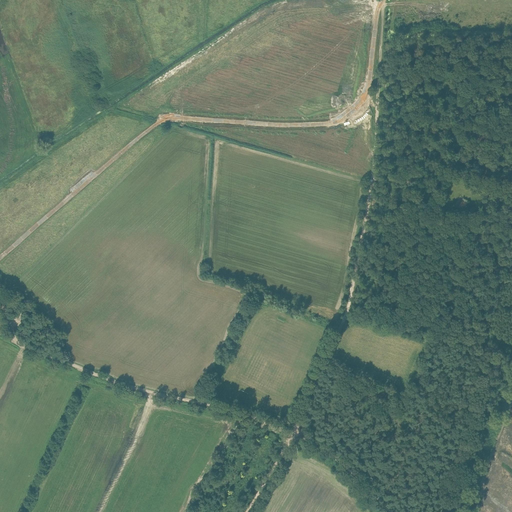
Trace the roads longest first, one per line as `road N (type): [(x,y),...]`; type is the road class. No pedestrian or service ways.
road 1 (track): [(292,433),(346,313),(376,177),(383,0)]
road 2 (track): [(0,303),(15,342),(140,390),(292,433)]
road 3 (unclassified): [(390,511),(325,449),(292,433)]
